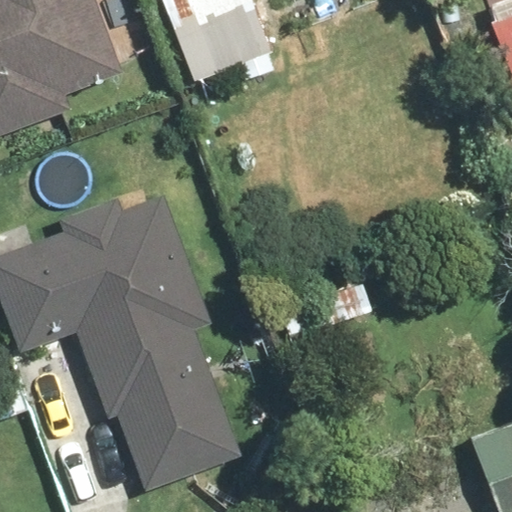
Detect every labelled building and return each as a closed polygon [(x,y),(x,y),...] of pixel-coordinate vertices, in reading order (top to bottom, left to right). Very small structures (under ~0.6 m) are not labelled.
[(0,0),(0,136),(65,110),(59,95),(121,70),(93,0),(0,0)] [(160,0),(192,87),(234,72),(239,87),(276,73),(249,0),(160,0)] [(511,0),(471,0),(511,101),(511,0)] [(121,210),(115,192),(59,213),(66,230),(0,254),(0,319),(12,353),(66,333),(99,421),(114,416),(142,494),(236,459),(191,336),(208,330),(159,196),(121,210)] [(288,339),(377,307),(369,285),(280,317),(288,339)]
